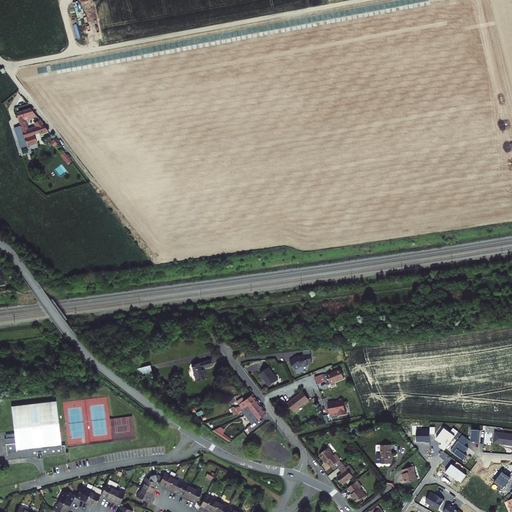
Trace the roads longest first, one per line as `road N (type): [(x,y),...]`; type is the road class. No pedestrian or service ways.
road 1 (unclassified): [(0,242),(76,344),(128,390),(224,454),(298,474)]
road 2 (track): [(7,68),(369,0)]
road 3 (residential): [(158,265),(0,58)]
road 4 (track): [(289,434),(387,416),(511,425)]
road 5 (residential): [(298,474),(303,452),(212,332)]
